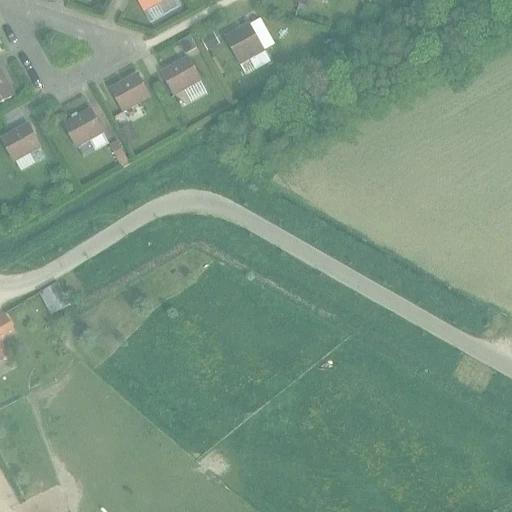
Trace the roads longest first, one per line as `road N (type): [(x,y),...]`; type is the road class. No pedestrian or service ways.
road 1 (tertiary): [(511,370),(194,198),(164,203),(27,279),(0,285)]
road 2 (residential): [(17,0),(117,46),(78,74),(37,80)]
